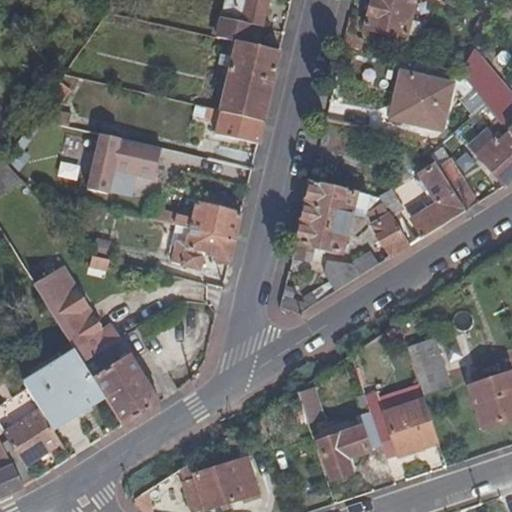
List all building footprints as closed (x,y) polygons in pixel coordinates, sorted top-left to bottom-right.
[(223,0),(215,40),(235,44),(257,48),(268,0),(223,0)] [(372,0),(366,29),(409,39),(418,0),(372,0)] [(483,31),(492,14),(481,12),(474,26),(483,31)] [(341,49),(359,53),(361,42),(359,37),(345,34),(341,49)] [(235,44),(218,114),(261,122),(269,89),(278,52),(257,48),(235,44)] [(387,59),(398,62),(399,52),(389,49),(387,59)] [(484,105),(499,121),(511,109),(511,102),(495,82),(491,86),(467,60),(458,75),(484,105)] [(447,88),(400,77),(390,121),(435,132),(447,88)] [(53,113),(67,96),(58,90),(45,108),(53,113)] [(203,122),(215,125),(218,114),(206,112),(203,122)] [(256,144),(261,122),(218,114),(215,125),(213,135),(256,144)] [(511,181),(511,135),(509,132),(497,143),(485,130),(468,145),(505,187),(511,181)] [(107,176),(149,183),(155,152),(93,141),(82,197),(102,201),(107,176)] [(440,232),(468,215),(438,175),(430,163),(416,172),(435,200),(410,214),(427,240),(440,232)] [(451,166),(438,175),(468,215),(481,206),(451,166)] [(0,173),(0,238),(1,241),(20,224),(16,218),(29,206),(28,204),(5,169),(0,173)] [(296,240),(295,245),(305,248),(340,256),(351,208),(364,211),(368,196),(310,183),(296,240)] [(406,210),(393,190),(380,199),(382,202),(393,218),(406,210)] [(392,261),(413,248),(393,218),(382,202),(368,211),(375,223),(371,226),(392,261)] [(195,207),(191,221),(183,219),(181,232),(188,233),(232,241),(239,215),(195,207)] [(148,226),(181,232),(183,219),(151,213),(148,226)] [(227,261),(232,241),(188,233),(185,248),(174,246),(171,267),(198,272),(202,255),(214,257),(212,264),(226,267),(227,261)] [(301,263),(305,248),(295,245),(291,260),(301,263)] [(326,261),(323,274),(337,295),(378,269),(369,255),(349,266),(326,261)] [(86,275),(104,278),(106,268),(88,265),(86,275)] [(103,352),(119,342),(109,327),(100,333),(59,270),(32,288),(77,359),(82,366),(103,352)] [(223,278),(205,274),(203,285),(221,288),(223,278)] [(407,355),(421,396),(449,386),(435,346),(407,355)] [(82,366),(92,382),(113,368),(103,352),(82,366)] [(74,408),(81,419),(105,403),(92,382),(82,366),(77,359),(30,389),(49,423),(74,408)] [(128,359),(113,368),(92,382),(105,403),(121,428),(157,405),(128,359)] [(511,424),(511,382),(509,373),(467,385),(481,433),(511,424)] [(297,395),(307,426),(322,421),(312,390),(297,395)] [(381,450),(385,461),(437,444),(423,403),(382,417),(385,428),(375,431),(381,450)] [(26,466),(61,444),(38,410),(3,432),(19,457),(10,463),(22,489),(36,481),(26,466)] [(375,431),(369,416),(355,421),(359,433),(318,445),(329,482),(349,475),(344,461),(381,450),(375,431)] [(0,498),(22,489),(10,463),(0,444),(0,498)] [(247,461),(193,477),(203,511),(244,499),(237,477),(251,473),(247,461)] [(251,473),(237,477),(244,499),(257,495),(251,473)]
